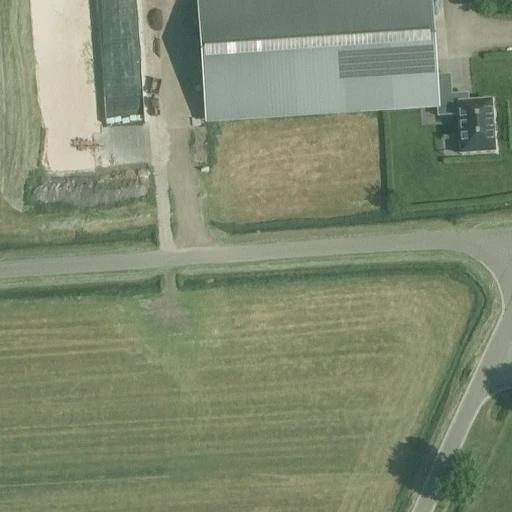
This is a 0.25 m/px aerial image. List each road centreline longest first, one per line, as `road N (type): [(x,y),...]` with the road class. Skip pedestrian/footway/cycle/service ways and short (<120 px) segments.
road 1 (unclassified): [(511,245),(404,243),(0,271)]
road 2 (unclassified): [(422,511),(484,371)]
